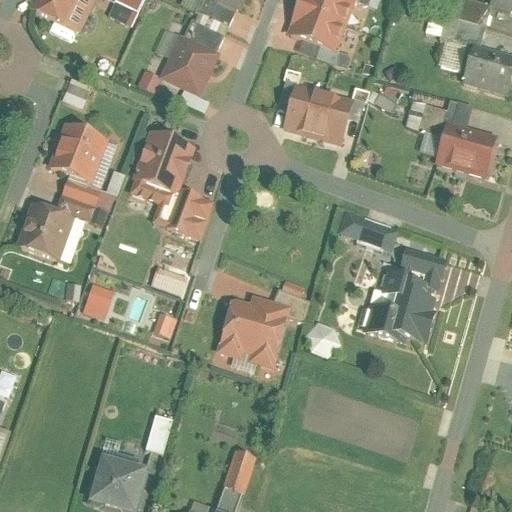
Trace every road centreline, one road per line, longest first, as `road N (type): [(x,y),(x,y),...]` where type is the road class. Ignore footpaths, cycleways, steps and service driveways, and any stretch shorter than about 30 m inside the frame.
road 1 (residential): [(508,256),(260,158)]
road 2 (residential): [(508,256),(436,511)]
road 3 (residential): [(0,72),(50,93),(12,202)]
road 4 (residential): [(237,117),(275,0)]
